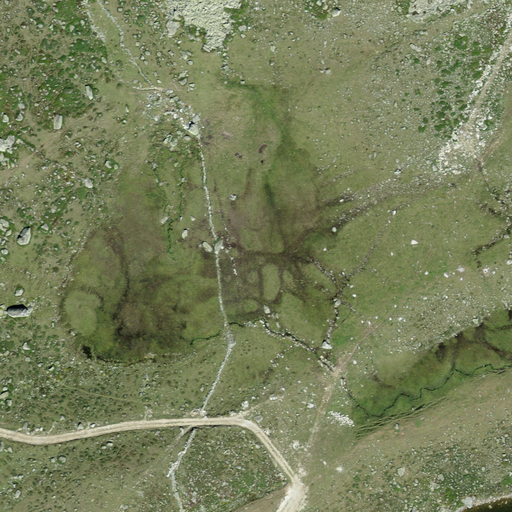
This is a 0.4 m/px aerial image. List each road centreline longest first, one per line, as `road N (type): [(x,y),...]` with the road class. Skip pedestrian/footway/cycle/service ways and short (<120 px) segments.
road 1 (track): [(511,117),(410,290),(333,374),(298,493)]
road 2 (track): [(286,511),(298,493),(248,424),(182,421),(34,438),(0,431)]
